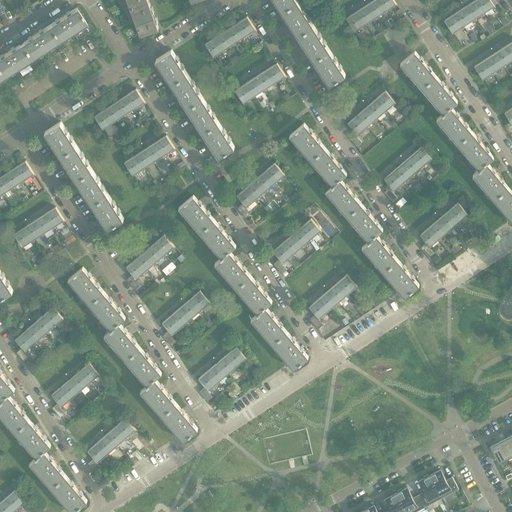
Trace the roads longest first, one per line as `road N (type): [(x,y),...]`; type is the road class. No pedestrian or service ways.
road 1 (residential): [(326,364),(131,61)]
road 2 (residential): [(215,435),(21,133)]
road 3 (residential): [(439,292),(248,0)]
road 4 (residential): [(104,509),(0,347)]
road 5 (residential): [(511,160),(407,0)]
road 6 (residential): [(313,511),(457,434)]
road 7 (residential): [(326,364),(439,292)]
road 8 (residential): [(104,509),(215,435)]
road 9 (residential): [(215,435),(326,364)]
road 10 (residential): [(21,133),(131,61)]
